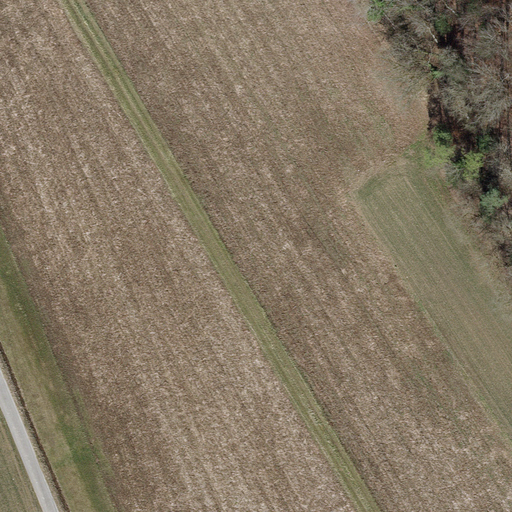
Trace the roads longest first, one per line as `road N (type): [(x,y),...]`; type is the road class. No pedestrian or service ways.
road 1 (track): [(63,0),(371,511)]
road 2 (track): [(0,388),(50,511)]
